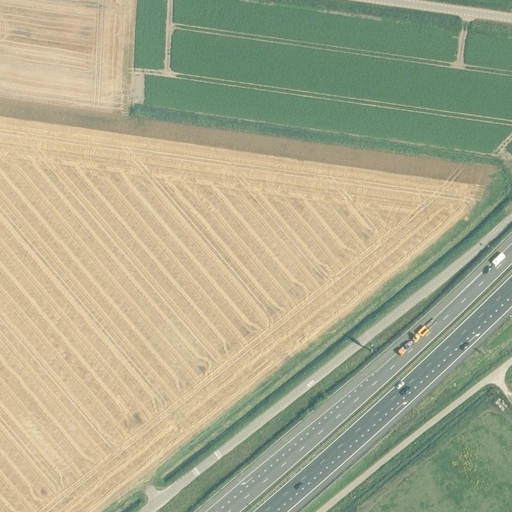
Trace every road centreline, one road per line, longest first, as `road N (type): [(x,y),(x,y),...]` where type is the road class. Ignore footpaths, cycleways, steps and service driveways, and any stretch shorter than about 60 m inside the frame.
road 1 (unclassified): [(141,511),(511,214)]
road 2 (motorway): [(511,251),(228,511)]
road 3 (motorway): [(264,511),(511,285)]
road 4 (unclassified): [(326,511),(489,375)]
road 5 (tertiary): [(511,19),(375,0)]
